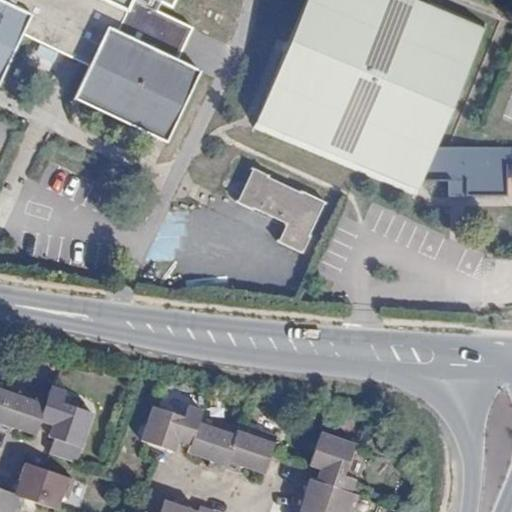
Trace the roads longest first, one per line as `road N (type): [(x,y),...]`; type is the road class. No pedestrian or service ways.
road 1 (tertiary): [(16,306),(209,352),(473,375)]
road 2 (tertiary): [(474,343),(16,306)]
road 3 (tertiary): [(473,375),(469,511)]
